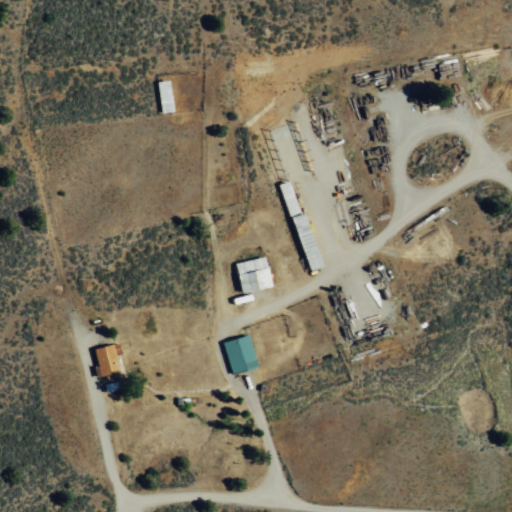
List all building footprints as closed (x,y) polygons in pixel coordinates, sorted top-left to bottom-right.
[(171,110),(166,79),(154,81),(159,112),(171,110)] [(300,175),(290,128),(272,132),(282,179),(300,175)] [(279,182),(305,269),(316,266),(290,179),(279,182)] [(233,262),(238,290),(268,285),(263,256),(233,262)] [(221,339),(228,372),(254,366),(247,334),(221,339)] [(93,374),(115,371),(111,344),(92,346),(95,366),(92,366),(93,374)]
